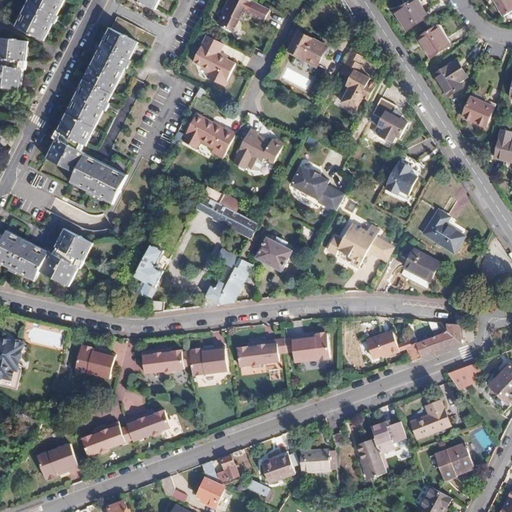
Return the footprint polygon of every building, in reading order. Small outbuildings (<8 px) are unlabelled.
[(56,19),(66,1),(64,0),(31,0),(16,28),(43,43),(53,25),(56,27),(60,21),(56,19)] [(121,0),(121,1),(150,16),(158,0),(161,2),(161,0),(121,0)] [(243,16),(245,10),(251,9),(266,16),(273,4),(264,0),(227,0),(225,6),(227,7),(221,18),(237,26),(243,16)] [(408,29),(428,15),(418,0),(413,0),(396,11),(408,29)] [(511,1),(511,0),(499,0),(500,2),(498,4),(507,18),(511,15),(511,1)] [(246,18),(251,9),(245,10),(243,16),(246,18)] [(432,56),(448,45),(436,27),(420,38),(432,56)] [(319,62),(329,43),(300,28),(291,47),(319,62)] [(226,53),(217,49),(219,45),(223,37),(206,29),(193,55),(201,59),(209,63),(207,66),(205,70),(224,80),(235,58),(226,53)] [(131,50),(103,36),(45,146),(48,148),(38,168),(67,183),(63,192),(80,201),(79,204),(87,208),(88,206),(104,214),(118,185),(70,160),(72,155),(76,157),(95,120),(97,121),(102,111),(100,110),(118,75),(121,76),(125,68),(123,67),(131,50)] [(0,89),(22,92),(24,73),(27,73),(31,45),(0,41),(0,89)] [(226,53),(228,49),(219,45),(217,49),(226,53)] [(372,98),(380,83),(367,76),(368,73),(360,68),(364,61),(361,60),(365,53),(353,47),(341,69),(353,76),(349,84),(353,86),(346,101),(349,102),(349,106),(355,109),(358,107),(360,108),(366,95),(372,98)] [(457,80),(467,73),(457,59),(436,73),(449,93),(461,85),(457,80)] [(311,80),(297,73),(300,67),(288,62),(281,78),(307,90),(311,80)] [(488,126),(498,106),(474,95),(464,115),(488,126)] [(387,110),(394,114),(398,106),(382,98),(373,114),(383,119),(387,110)] [(394,114),(387,110),(383,119),(378,126),(384,129),(380,136),(394,143),(398,136),(403,139),(411,123),(394,114)] [(215,121),(196,111),(195,114),(214,124),(215,121)] [(224,156),(238,131),(225,125),(224,125),(215,121),(214,124),(195,114),(186,131),(187,132),(183,140),(197,147),(201,139),(214,146),(212,149),(224,156)] [(276,160),(286,141),(278,137),(273,138),(271,137),(269,140),(261,136),(259,139),(254,136),(256,133),(258,130),(250,126),(238,147),(240,148),(233,161),(245,167),(252,154),(263,160),(266,155),(276,160)] [(511,165),(511,144),(510,144),(511,137),(511,136),(502,134),(495,161),(511,165)] [(330,182),(333,178),(327,173),(326,170),(318,165),(316,166),(307,161),(297,181),(304,185),(304,190),(310,194),(316,191),(323,196),(321,199),(339,210),(349,192),(330,182)] [(402,203),(418,173),(397,162),(381,191),(384,192),(381,197),(391,203),(394,198),(402,203)] [(221,202),(226,192),(210,184),(197,207),(215,216),(216,214),(222,218),(225,219),(231,208),(221,202)] [(243,201),(226,192),(221,202),(231,208),(238,212),(243,201)] [(400,208),(402,203),(394,198),(391,203),(400,208)] [(261,224),(238,212),(231,208),(225,219),(222,218),(221,220),(254,237),(256,234),(261,224)] [(464,234),(445,222),(450,215),(439,208),(424,231),(454,250),(464,234)] [(369,232),(354,224),(345,241),(340,250),(352,256),(348,263),(360,269),(370,252),(379,236),(382,230),(373,225),(369,232)] [(73,273),(87,247),(52,228),(42,247),(44,248),(40,255),(0,235),(0,270),(3,271),(1,275),(7,278),(9,275),(25,283),(31,273),(62,289),(71,272),(73,273)] [(250,256),(260,236),(256,234),(254,237),(246,253),(250,256)] [(286,269),(297,249),(289,245),(292,240),(281,234),(279,238),(273,235),(261,256),(286,269)] [(340,250),(345,241),(336,236),(327,251),(337,256),(340,250)] [(397,246),(379,236),(370,252),(388,262),(397,246)] [(145,297),(159,271),(152,267),(162,250),(150,244),(133,275),(141,281),(139,285),(144,289),(141,295),(145,297)] [(430,278),(440,260),(415,246),(405,264),(430,278)] [(219,303),(243,258),(227,249),(221,259),(232,266),(224,281),(222,279),(216,289),(213,287),(204,301),(209,305),(219,303)] [(235,301),(255,262),(249,259),(250,256),(246,253),(243,258),(219,303),(235,301)] [(160,310),(159,300),(146,299),(147,311),(160,310)] [(462,340),(461,323),(450,321),(439,320),(438,327),(432,328),(434,335),(405,345),(410,357),(462,340)] [(329,354),(326,329),(324,329),(323,327),(315,328),(316,330),(312,330),(313,333),(309,334),(309,331),(290,333),(292,349),(293,360),(329,354)] [(398,349),(390,329),(364,338),(371,356),(386,351),(386,353),(398,349)] [(28,368),(34,343),(27,341),(28,338),(25,333),(19,331),(14,334),(13,338),(0,334),(0,360),(3,361),(2,367),(0,366),(0,373),(12,376),(10,384),(27,389),(32,369),(28,368)] [(292,349),(290,333),(283,334),(285,350),(292,349)] [(285,350),(283,334),(275,335),(277,351),(285,350)] [(277,351),(275,335),(263,337),(263,342),(247,344),(236,346),(239,364),(250,363),(253,366),(259,365),(263,361),(278,359),(277,351)] [(226,368),(222,343),(204,345),(205,348),(197,349),(196,343),(189,344),(189,348),(187,348),(190,364),(191,373),(226,368)] [(107,379),(113,354),(95,349),(95,352),(91,351),(92,348),(89,348),(89,346),(80,344),(80,346),(79,345),(72,370),(107,379)] [(190,364),(187,348),(179,350),(181,365),(190,364)] [(181,365),(179,350),(169,351),(151,353),(151,349),(139,351),(143,375),(159,372),(163,376),(169,375),(172,371),(182,369),(181,365)] [(463,391),(487,376),(479,361),(470,363),(450,371),(463,391)] [(511,400),(511,368),(496,385),(511,400)] [(454,427),(446,404),(434,408),(436,414),(417,422),(422,438),(454,427)] [(158,430),(169,426),(162,407),(152,411),(137,417),(136,414),(122,419),(125,426),(131,440),(146,434),(150,436),(157,434),(158,430)] [(137,417),(152,411),(151,408),(136,414),(137,417)] [(118,429),(115,421),(104,426),(105,430),(90,436),(81,439),(88,458),(96,454),(102,456),(107,454),(110,448),(123,443),(118,429)] [(90,436),(105,430),(104,426),(88,432),(90,436)] [(131,440),(125,426),(118,429),(123,443),(131,440)] [(411,474),(398,430),(361,442),(372,477),(389,472),(389,473),(400,470),(402,477),(411,474)] [(343,444),(341,433),(332,434),(333,445),(343,444)] [(77,466),(69,442),(34,454),(43,478),(45,478),(46,480),(54,477),(53,474),(57,473),(56,471),(60,470),(61,472),(77,466)] [(474,469),(466,445),(436,456),(446,484),(459,480),(457,475),(474,469)] [(335,467),(334,448),(328,448),(328,447),(299,448),(300,468),(335,467)] [(242,472),(235,454),(224,458),(231,476),(242,472)] [(294,473),(287,454),(259,464),(267,483),(294,473)] [(183,504),(187,497),(176,491),(172,474),(162,477),(165,496),(183,504)] [(214,509),(225,489),(205,479),(196,495),(207,501),(206,504),(214,509)] [(268,489),(249,479),(245,487),(264,496),(268,489)] [(447,511),(453,503),(433,492),(420,511),(447,511)] [(132,511),(127,499),(109,506),(112,511),(132,511)] [(90,511),(97,509),(95,502),(80,507),(82,511),(90,511)]
